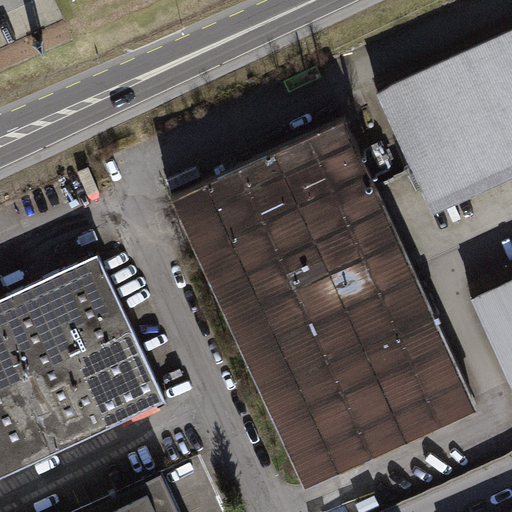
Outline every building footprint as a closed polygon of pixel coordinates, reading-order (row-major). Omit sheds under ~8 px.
[(511,31),(378,92),(433,215),(511,179),(511,31)] [(406,160),(383,110),(380,112),(379,110),(351,123),(374,175),(406,160)] [(343,121),(172,198),(303,487),(474,409),(343,121)] [(97,258),(0,302),(0,475),(163,402),(97,258)] [(511,264),(466,285),(511,386),(511,264)] [(179,511),(162,474),(78,511),(179,511)]
